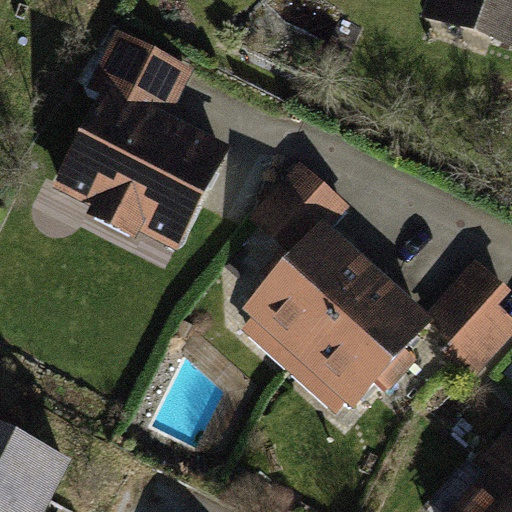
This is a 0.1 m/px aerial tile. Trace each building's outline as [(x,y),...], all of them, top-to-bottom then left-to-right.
[(511,0),(431,0),(425,22),(511,47),(511,0)] [(184,72),(112,34),(80,93),(103,105),(56,192),(175,255),(228,156),(159,119),(184,72)] [(293,257),(232,322),(337,421),(428,335),(435,329),(452,342),(442,352),(475,380),(511,339),(511,321),(495,308),(509,291),(469,261),(425,310),(330,236),(351,211),(304,164),(251,220),(293,257)] [(0,511),(44,511),(69,466),(0,428),(0,511)] [(511,511),(511,439),(446,511),(511,511)]
